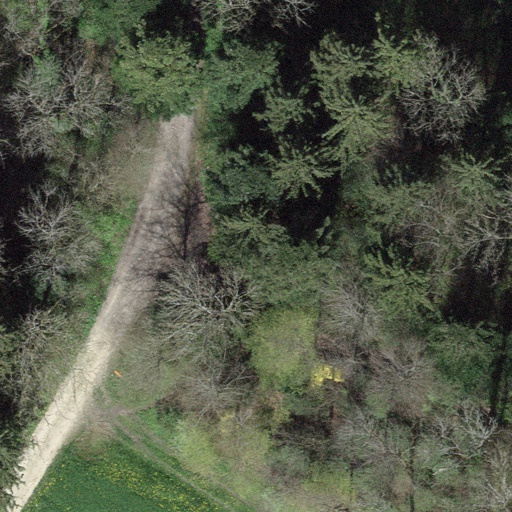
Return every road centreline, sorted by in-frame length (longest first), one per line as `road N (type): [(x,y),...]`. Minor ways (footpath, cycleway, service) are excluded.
road 1 (track): [(132,276),(167,197),(185,95),(176,0)]
road 2 (track): [(0,511),(80,382),(132,276)]
